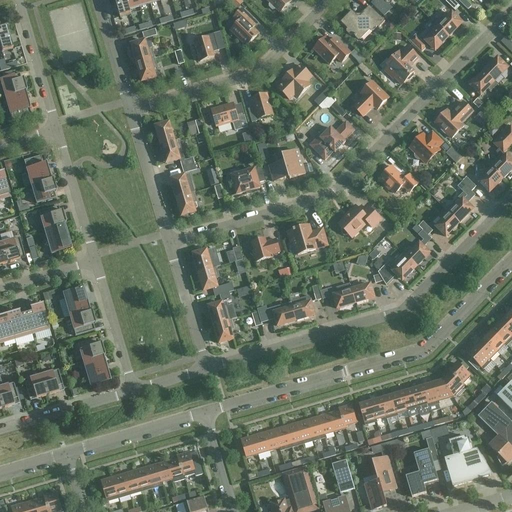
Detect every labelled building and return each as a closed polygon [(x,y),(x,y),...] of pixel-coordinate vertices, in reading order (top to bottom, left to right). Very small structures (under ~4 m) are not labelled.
[(131,15),(130,10),(126,0),(114,0),(120,18),(131,15)] [(137,0),(126,0),(130,10),(140,7),(137,0)] [(240,0),(231,0),(230,2),(236,9),(243,2),(240,0)] [(267,0),(271,3),(269,5),(269,7),(272,10),(274,10),(276,8),(280,13),(291,2),(288,0),(267,0)] [(374,0),(371,3),(384,16),(389,12),(383,6),(386,3),(385,2),(382,0),(374,0)] [(447,0),(446,2),(455,11),(460,7),(452,0),(447,0)] [(467,2),(463,6),(468,10),(471,6),(467,2)] [(363,40),(371,31),(373,31),(377,27),(378,28),(385,21),(370,7),(360,16),(357,16),(352,11),(340,22),(348,29),(347,30),(347,32),(350,35),(352,35),(352,34),(354,36),(355,37),(358,39),(363,40)] [(247,46),(258,35),(253,29),(258,24),(242,9),(233,18),(238,23),(231,30),(247,46)] [(435,24),(448,38),(462,24),(452,14),(445,21),(442,18),(436,25),(435,24)] [(429,32),(432,35),(425,42),(435,51),(448,38),(435,24),(434,24),(435,25),(429,32)] [(0,50),(1,53),(12,50),(6,28),(0,29),(0,50)] [(157,36),(155,29),(142,33),(144,39),(157,36)] [(200,62),(212,59),(214,58),(213,53),(219,51),(215,40),(221,38),(220,33),(214,34),(199,39),(197,42),(194,43),(196,50),(194,50),(196,56),(198,56),(200,62)] [(400,33),(392,33),(392,41),(400,42),(400,33)] [(427,47),(424,43),(415,35),(409,41),(421,53),(427,47)] [(329,65),(336,58),(342,63),(350,55),(351,54),(335,39),(330,44),(325,38),(313,50),(329,65)] [(131,45),(132,47),(137,64),(156,58),(155,58),(154,58),(152,49),(148,51),(145,41),(131,45)] [(414,73),(409,68),(418,59),(407,47),(401,53),(400,52),(391,62),(393,64),(385,72),(393,79),(394,78),(402,85),(407,80),(409,80),(413,77),(413,74),(414,73)] [(351,54),(350,55),(353,59),(359,53),(355,50),(351,54)] [(181,51),(175,52),(179,65),(185,63),(181,51)] [(156,58),(137,64),(142,82),(156,78),(153,69),(157,67),(154,59),(156,58)] [(498,59),(484,73),(498,86),(494,82),(508,69),(498,59)] [(278,89),(289,100),(294,95),(298,98),(310,86),(306,83),(312,77),(300,66),(295,71),(294,70),(282,82),(283,83),(278,89)] [(484,73),(472,85),(471,86),(481,96),(488,89),(491,92),(497,86),(498,86),(484,73)] [(19,74),(0,79),(0,82),(4,97),(24,92),(25,92),(26,91),(23,79),(21,80),(19,74)] [(354,108),(363,117),(373,107),(377,111),(389,98),(373,83),(361,95),(364,98),(354,108)] [(329,87),(320,96),(324,101),(333,92),(329,87)] [(24,92),(4,97),(12,123),(32,117),(25,92),(24,92)] [(253,108),(248,110),(252,123),(260,121),(259,119),(273,115),(267,95),(252,99),(254,106),(253,108)] [(473,104),(478,109),(483,104),(478,99),(477,99),(473,104)] [(335,103),(331,107),(340,116),(344,112),(335,103)] [(452,139),(463,127),(460,124),(473,112),(463,103),(451,115),(447,111),(435,123),(441,128),(440,130),(444,134),(446,133),(452,139)] [(237,117),(233,105),(212,111),(213,116),(212,117),(212,119),(213,121),(215,122),(216,127),(230,122),(233,124),(235,131),(247,127),(244,115),(237,117)] [(480,111),(473,117),(481,125),(487,119),(480,111)] [(201,120),(195,122),(199,134),(205,133),(201,120)] [(195,122),(187,124),(191,137),(199,134),(195,122)] [(156,127),(156,129),(161,146),(180,140),(174,141),(169,123),(156,127)] [(333,152),(335,154),(345,143),(344,141),(354,131),(346,123),(335,133),(331,128),(322,138),(320,136),(310,146),(325,161),(333,152)] [(511,128),(511,127),(502,135),(511,145),(511,144),(511,128)] [(253,143),(250,133),(242,135),(245,145),(253,143)] [(423,135),(410,148),(416,154),(415,155),(415,156),(415,157),(415,158),(415,159),(416,159),(417,160),(418,160),(419,160),(419,159),(420,159),(426,164),(439,151),(437,149),(442,143),(432,133),(427,139),(423,135)] [(511,145),(502,135),(494,144),(503,153),(511,145)] [(180,140),(161,146),(166,164),(180,160),(177,151),(181,150),(178,141),(180,140)] [(462,149),(457,155),(461,159),(466,153),(462,149)] [(500,156),(490,167),(503,179),(511,170),(511,161),(503,153),(499,149),(496,152),(500,156)] [(285,162),(269,167),(274,182),(289,178),(290,180),(307,174),(300,151),(283,156),(285,162)] [(43,156),(23,161),(31,187),(50,181),(51,181),(43,156)] [(193,158),(180,162),(182,168),(195,164),(193,158)] [(9,161),(3,162),(6,170),(12,168),(9,161)] [(197,170),(195,164),(182,168),(184,174),(197,170)] [(418,184),(409,175),(404,180),(391,167),(380,179),(385,184),(385,187),(389,190),(391,190),(396,195),(402,188),(405,188),(409,193),(418,184)] [(503,179),(490,167),(483,174),(486,177),(479,183),(489,193),(503,179)] [(237,195),(260,188),(258,183),(265,181),(261,168),(231,177),(237,195)] [(0,172),(0,200),(10,197),(3,172),(0,172)] [(185,177),(184,176),(171,180),(177,198),(194,193),(195,193),(190,176),(185,177)] [(466,178),(462,182),(471,192),(476,187),(466,178)] [(50,181),(31,187),(36,204),(55,198),(54,193),(56,192),(52,180),(51,181),(50,181)] [(457,187),(467,196),(471,192),(462,182),(457,187)] [(221,185),(214,187),(218,200),(224,198),(221,185)] [(473,210),(467,204),(475,195),(471,192),(467,196),(456,207),(453,204),(446,211),(459,224),(473,210)] [(177,198),(182,217),(195,213),(193,203),(197,202),(194,193),(177,198)] [(22,207),(17,209),(18,214),(29,211),(27,206),(22,207)] [(381,219),(371,208),(369,207),(363,213),(356,206),(349,213),(350,215),(346,219),(346,218),(339,225),(342,228),(343,236),(349,234),(352,238),(368,223),(373,228),(381,219)] [(43,230),(63,224),(64,224),(65,224),(62,212),(59,212),(58,207),(38,213),(43,230)] [(443,221),(436,228),(446,237),(459,224),(446,211),(440,218),(443,221)] [(424,223),(419,227),(423,232),(428,236),(432,232),(424,223)] [(64,224),(63,224),(43,230),(51,255),(71,249),(64,224)] [(294,242),(298,256),(316,250),(316,249),(327,246),(323,230),(311,233),(309,226),(287,233),(290,244),(294,242)] [(423,241),(428,236),(423,232),(419,236),(423,241)] [(19,238),(2,243),(8,264),(25,259),(19,238)] [(255,251),(253,252),(256,262),(270,258),(269,255),(280,252),(276,240),(266,243),(265,239),(252,243),(255,251)] [(403,255),(416,268),(429,254),(419,244),(413,251),(410,248),(403,255)] [(32,261),(38,259),(34,247),(29,249),(32,261)] [(239,247),(233,249),(237,262),(243,260),(239,247)] [(207,251),(193,255),(199,273),(217,268),(217,267),(212,269),(207,251)] [(374,261),(380,255),(376,251),(370,257),(374,261)] [(378,273),(379,275),(383,282),(386,286),(387,285),(396,275),(403,282),(416,268),(403,255),(396,262),(399,265),(393,271),(386,265),(380,259),(374,266),(378,273)] [(218,270),(217,268),(199,273),(204,292),(212,289),(215,297),(220,295),(226,294),(229,293),(234,291),(232,284),(217,288),(215,280),(219,279),(217,270),(218,270)] [(290,268),(278,272),(280,279),(292,276),(290,268)] [(376,284),(383,282),(379,275),(374,277),(376,284)] [(350,285),(356,304),(374,299),(370,285),(361,288),(360,284),(351,287),(350,285)] [(337,309),(356,304),(350,285),(350,286),(350,287),(332,292),(337,309)] [(322,300),(320,293),(318,286),(312,288),(314,294),(316,301),(322,300)] [(70,319),(89,313),(90,313),(82,288),(62,294),(70,319)] [(326,291),(320,293),(322,300),(328,298),(326,291)] [(220,295),(222,303),(209,307),(214,326),(231,321),(232,321),(233,321),(233,320),(237,319),(237,318),(236,319),(232,306),(229,307),(228,302),(232,301),(229,293),(226,294),(220,295)] [(296,322),(313,317),(315,316),(311,303),(309,297),(290,303),(291,303),(296,322)] [(291,304),(282,307),(268,311),(267,307),(257,310),(258,313),(261,323),(275,318),(278,327),(296,322),(291,303),(291,304)] [(31,335),(49,330),(42,304),(24,310),(24,311),(31,335)] [(7,315),(7,316),(14,340),(31,335),(24,311),(24,310),(7,315)] [(90,313),(89,313),(70,319),(75,336),(95,330),(93,325),(95,324),(91,312),(90,313)] [(258,313),(252,315),(256,327),(262,325),(261,323),(258,313)] [(0,316),(0,344),(14,340),(7,316),(7,315),(0,316)] [(511,336),(511,321),(507,316),(499,324),(511,336)] [(231,321),(214,326),(219,344),(233,340),(230,331),(234,330),(232,321),(231,321)] [(511,336),(499,324),(492,332),(505,345),(504,345),(506,347),(507,346),(511,350),(511,348),(511,336)] [(504,345),(505,345),(492,332),(484,340),(497,352),(504,345)] [(82,362),(102,356),(102,357),(103,357),(104,356),(101,344),(98,345),(97,339),(77,345),(82,362)] [(497,352),(484,340),(476,347),(490,360),(497,352)] [(490,360),(476,347),(469,355),(472,359),(481,367),(484,370),(484,369),(491,362),(492,362),(490,360)] [(102,356),(82,362),(90,387),(110,382),(103,357),(102,357),(102,356)] [(472,359),(468,363),(477,371),(481,367),(472,359)] [(22,360),(14,362),(16,368),(23,365),(22,360)] [(470,377),(457,364),(449,372),(450,374),(451,373),(462,385),(463,384),(470,377)] [(511,371),(508,367),(502,373),(506,376),(511,371)] [(64,392),(58,371),(41,376),(47,397),(64,392)] [(464,386),(463,384),(462,385),(451,373),(450,374),(443,381),(453,398),(464,387),(464,386)] [(497,378),(501,381),(506,376),(502,373),(497,378)] [(47,397),(41,376),(23,381),(29,402),(41,398),(47,397)] [(67,377),(60,379),(63,389),(69,387),(67,377)] [(433,384),(438,402),(453,398),(443,381),(433,384)] [(504,390),(498,397),(511,411),(511,382),(504,390)] [(19,405),(13,384),(0,387),(0,402),(2,410),(19,405)] [(438,402),(433,384),(423,387),(428,407),(439,404),(438,402)] [(497,397),(498,397),(504,390),(500,386),(493,393),(497,397)] [(19,387),(15,389),(19,402),(23,400),(19,387)] [(423,387),(412,390),(417,408),(418,410),(428,407),(423,387)] [(418,410),(417,408),(412,390),(402,393),(407,411),(409,417),(419,415),(418,411),(418,410)] [(402,393),(391,396),(397,414),(407,411),(402,393)] [(477,399),(480,402),(485,397),(482,394),(477,399)] [(397,414),(391,396),(381,399),(386,417),(387,420),(387,419),(397,416),(397,417),(398,416),(397,414)] [(381,399),(371,402),(376,420),(386,417),(381,399)] [(471,405),(474,409),(480,402),(477,399),(471,405)] [(376,420),(371,402),(360,406),(366,426),(366,425),(376,423),(377,423),(376,420)] [(511,450),(511,423),(492,403),(478,417),(499,438),(511,450)] [(345,427),(356,424),(351,406),(339,409),(340,411),(345,427)] [(462,413),(465,417),(465,418),(471,412),(467,408),(462,413)] [(345,429),(346,429),(345,427),(340,411),(329,415),(335,432),(345,429)] [(324,435),(335,432),(329,415),(319,418),(324,435)] [(308,421),(314,442),(324,439),(325,439),(324,435),(319,418),(308,421)] [(297,424),(303,445),(314,442),(308,421),(297,424)] [(286,427),(292,448),(303,445),(297,424),(286,427)] [(430,431),(432,438),(434,444),(438,442),(437,438),(436,437),(447,434),(445,426),(430,431)] [(280,448),(281,452),(281,451),(292,448),(286,427),(275,431),(280,448)] [(269,451),(280,448),(275,431),(264,434),(269,451)] [(269,451),(264,434),(253,437),(258,455),(269,451)] [(450,477),(453,487),(493,476),(493,475),(477,450),(475,451),(473,444),(471,445),(469,438),(467,439),(466,437),(460,438),(459,436),(450,439),(451,441),(449,442),(450,444),(448,445),(446,448),(447,450),(450,452),(452,451),(453,457),(445,460),(450,477)] [(247,458),(258,455),(253,437),(242,440),(247,458)] [(412,498),(426,494),(424,486),(438,482),(438,481),(433,463),(439,461),(434,444),(432,438),(426,440),(429,450),(414,455),(419,473),(406,477),(412,498)] [(508,464),(511,460),(511,450),(499,438),(490,447),(499,456),(497,459),(502,467),(507,464),(508,464)] [(389,443),(381,445),(383,453),(381,453),(383,459),(387,458),(393,456),(391,450),(389,443)] [(362,449),(364,457),(375,454),(372,446),(362,449)] [(196,453),(190,455),(189,453),(178,457),(178,459),(179,459),(184,477),(195,474),(195,477),(202,475),(196,453)] [(368,498),(372,511),(387,507),(383,493),(397,489),(387,458),(383,459),(378,460),(373,462),(377,475),(377,476),(379,482),(363,487),(366,498),(368,498)] [(179,459),(178,459),(168,462),(173,480),(173,483),(174,483),(184,480),(185,480),(184,477),(179,459)] [(162,483),(173,480),(168,462),(157,465),(162,483)] [(332,466),(340,494),(355,490),(347,462),(332,466)] [(162,483),(157,465),(146,469),(152,489),(163,486),(162,483)] [(152,489),(146,469),(135,472),(141,492),(152,489)] [(291,501),(294,511),(297,511),(317,506),(306,469),(284,475),(291,501)] [(141,492),(135,472),(124,475),(130,496),(141,492)] [(130,496),(124,475),(113,478),(119,499),(130,496)] [(102,481),(108,502),(119,499),(113,478),(102,481)] [(61,511),(56,492),(44,496),(45,498),(49,511),(61,511)] [(187,503),(183,504),(185,511),(203,511),(208,511),(204,498),(205,498),(205,497),(187,503),(187,502),(187,503)] [(49,511),(45,498),(34,501),(37,511),(49,511)] [(349,511),(345,498),(324,504),(326,511),(349,511)] [(25,511),(37,511),(34,501),(23,504),(25,511)] [(294,511),(291,501),(285,503),(284,501),(271,505),(273,511),(294,511)]
